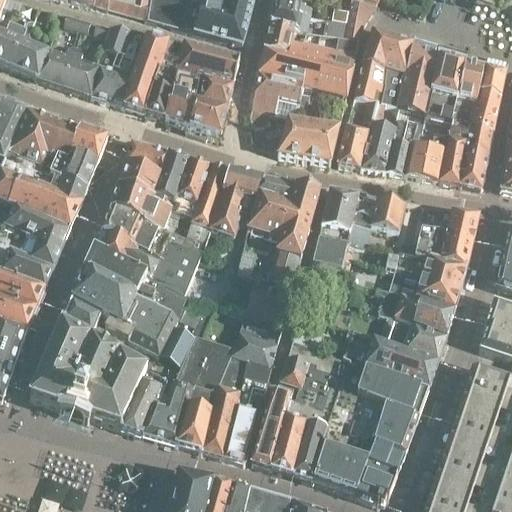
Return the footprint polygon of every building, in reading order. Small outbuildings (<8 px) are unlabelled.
[(91,12),(93,0),(68,0),(68,5),(91,12)] [(106,16),(108,0),(93,0),(91,12),(106,16)] [(131,7),(132,0),(108,0),(106,16),(122,20),(126,6),(131,7)] [(146,27),(149,0),(132,0),(131,7),(126,6),(122,20),(146,27)] [(191,8),(193,0),(149,0),(146,27),(196,41),(204,12),(191,8)] [(242,49),(255,2),(247,0),(193,0),(191,8),(204,12),(196,41),(235,52),(242,49)] [(300,7),(301,3),(289,0),(276,0),(269,30),(270,30),(296,35),(305,36),(309,23),(310,15),(299,12),(300,7)] [(368,24),(376,12),(377,8),(353,2),(346,29),(343,43),(358,46),(358,42),(361,33),(368,24)] [(18,19),(22,7),(9,3),(5,15),(18,19)] [(73,36),(76,26),(64,22),(61,32),(73,36)] [(0,71),(9,75),(23,38),(27,39),(32,27),(30,26),(25,28),(23,32),(8,26),(5,36),(0,34),(0,71)] [(85,39),(88,29),(76,26),(73,36),(85,39)] [(343,43),(346,29),(339,28),(336,42),(343,43)] [(106,45),(108,35),(93,30),(90,41),(106,45)] [(287,63),(292,46),(290,46),(292,39),(295,39),(296,35),(270,30),(264,56),(263,57),(287,63)] [(112,61),(124,64),(131,40),(127,39),(109,34),(109,35),(108,35),(106,45),(102,57),(112,61)] [(383,93),(385,76),(403,81),(411,53),(412,48),(372,35),(361,69),(358,86),(383,93)] [(36,85),(46,54),(31,47),(32,44),(29,40),(27,39),(23,38),(9,75),(35,86),(36,85)] [(123,114),(144,121),(164,48),(144,44),(131,40),(124,64),(112,61),(108,76),(113,78),(131,83),(123,114)] [(315,71),(325,73),(330,54),(314,50),(308,49),(303,48),(292,46),(287,63),(263,57),(258,82),(259,82),(303,94),(311,96),(315,71)] [(164,127),(176,79),(182,52),(164,48),(144,121),(163,127),(164,127)] [(62,94),(74,52),(71,52),(66,54),(64,63),(52,60),(53,58),(48,56),(49,55),(46,54),(36,85),(62,94)] [(89,103),(98,73),(102,57),(100,57),(96,73),(79,69),(83,59),(80,54),(74,52),(62,94),(89,103)] [(234,94),(241,67),(182,52),(176,79),(190,82),(234,94)] [(424,120),(437,61),(411,53),(403,81),(385,76),(383,93),(382,98),(380,111),(385,112),(385,111),(424,120)] [(345,104),(355,60),(330,54),(325,73),(315,71),(311,96),(321,98),(345,104)] [(105,108),(113,78),(108,76),(112,61),(102,57),(98,73),(89,103),(105,108)] [(451,128),(455,106),(463,68),(437,61),(424,120),(451,128)] [(476,110),(483,73),(466,69),(463,68),(455,106),(476,110)] [(491,139),(499,104),(504,79),(483,73),(476,110),(471,133),(471,134),(491,139)] [(123,114),(131,83),(113,78),(105,108),(123,114)] [(217,148),(221,149),(229,118),(189,106),(193,88),(188,87),(190,82),(176,79),(164,127),(185,134),(184,138),(205,146),(205,145),(217,148)] [(234,94),(190,82),(188,87),(193,88),(189,106),(229,118),(234,94)] [(296,116),(300,101),(303,94),(259,82),(250,126),(252,133),(266,132),(269,121),(275,122),(275,120),(288,123),(287,126),(288,126),(287,128),(292,128),(296,116)] [(369,108),(373,96),(382,98),(383,93),(358,86),(353,104),(365,107),(369,108)] [(306,118),(309,103),(300,101),(296,116),(306,118)] [(2,170),(7,158),(25,115),(0,105),(0,169),(1,170),(2,170)] [(376,110),(369,108),(365,107),(360,127),(371,129),(376,110)] [(384,179),(391,148),(393,138),(394,134),(380,131),(385,112),(380,111),(376,110),(371,129),(369,138),(360,175),(384,178),(384,179)] [(105,144),(79,135),(25,115),(7,158),(43,172),(49,158),(67,165),(70,159),(95,169),(95,168),(96,168),(105,144)] [(403,182),(411,150),(415,130),(416,128),(396,124),(394,134),(393,138),(403,139),(400,149),(392,148),(391,148),(384,179),(403,182)] [(303,167),(313,131),(292,128),(287,128),(277,163),(303,167)] [(460,193),(471,134),(471,133),(451,128),(447,146),(439,189),(459,192),(458,192),(460,193)] [(330,171),(339,134),(313,131),(303,167),(330,171)] [(360,175),(369,138),(346,133),(337,172),(360,175)] [(486,162),(491,139),(471,134),(460,193),(480,197),(487,162),(486,162)] [(439,189),(447,146),(432,143),(430,154),(411,150),(403,182),(439,189)] [(159,181),(167,160),(156,156),(157,153),(139,147),(137,150),(131,149),(125,168),(159,181)] [(84,197),(41,177),(43,172),(7,158),(2,170),(1,170),(0,173),(0,175),(18,183),(7,209),(13,211),(67,234),(84,197)] [(84,197),(94,171),(95,169),(70,159),(67,165),(49,158),(43,172),(41,177),(84,197)] [(511,159),(505,158),(499,198),(511,200),(511,159)] [(173,208),(176,202),(189,166),(167,160),(159,181),(152,200),(173,208)] [(194,220),(211,173),(189,166),(176,202),(184,205),(179,218),(193,224),(194,220)] [(152,200),(159,181),(125,168),(124,170),(116,193),(170,215),(179,218),(184,205),(176,202),(173,208),(152,200)] [(200,253),(228,178),(211,173),(194,220),(193,224),(185,243),(181,252),(198,257),(200,253)] [(0,205),(7,209),(18,183),(0,175),(0,205)] [(245,238),(262,184),(229,176),(228,178),(200,253),(198,257),(193,272),(230,285),(238,258),(245,238)] [(292,295),(318,197),(295,193),(296,192),(262,184),(245,238),(278,247),(274,261),(275,261),(268,288),(292,295)] [(161,237),(170,215),(116,193),(109,216),(161,237)] [(350,237),(352,231),(358,204),(359,203),(328,197),(319,232),(350,237)] [(398,240),(403,212),(376,207),(358,204),(352,231),(370,234),(398,240)] [(67,234),(13,211),(9,219),(4,232),(59,255),(67,234)] [(0,253),(0,241),(4,232),(9,219),(0,213),(0,276),(43,293),(50,276),(50,275),(0,253)] [(101,239),(171,266),(178,250),(167,246),(169,240),(161,237),(109,216),(109,217),(101,239)] [(466,275),(478,222),(451,218),(446,239),(421,236),(414,261),(466,275)] [(367,244),(370,234),(352,231),(350,237),(349,241),(367,244)] [(59,255),(4,232),(0,241),(0,253),(50,275),(58,257),(59,255)] [(181,252),(185,243),(171,237),(169,240),(167,246),(178,250),(181,252)] [(184,299),(193,272),(198,257),(181,252),(178,250),(171,266),(101,239),(94,257),(184,299)] [(511,239),(507,243),(496,296),(511,301),(511,239)] [(352,253),(364,256),(367,244),(349,241),(347,249),(346,256),(351,257),(352,253)] [(350,265),(351,257),(346,256),(347,249),(316,243),(312,257),(350,265)] [(184,299),(94,257),(93,258),(94,258),(85,278),(175,323),(179,325),(184,313),(182,312),(187,300),(184,299)] [(350,265),(312,257),(309,269),(347,277),(350,265)] [(248,284),(254,263),(240,259),(234,281),(248,284)] [(408,282),(409,280),(460,295),(466,275),(414,261),(413,264),(397,259),(396,266),(386,264),(384,277),(408,282)] [(43,293),(0,276),(0,300),(34,314),(43,293)] [(157,362),(175,323),(85,278),(84,280),(71,307),(98,322),(94,331),(126,347),(157,362)] [(408,282),(403,300),(402,303),(453,318),(460,295),(409,280),(408,282)] [(446,345),(453,319),(453,318),(402,303),(403,300),(375,293),(373,299),(381,302),(380,307),(378,308),(379,311),(377,312),(378,315),(376,316),(377,319),(377,320),(385,323),(409,331),(446,345)] [(283,333),(289,305),(251,294),(242,321),(283,333)] [(34,314),(0,300),(0,326),(25,335),(34,314)] [(199,322),(208,326),(212,313),(188,305),(179,328),(193,334),(199,322)] [(332,326),(315,319),(318,309),(311,306),(306,324),(330,331),(332,326)] [(94,331),(98,322),(71,307),(61,331),(88,346),(94,331)] [(511,313),(491,307),(491,308),(493,309),(483,337),(485,338),(479,358),(511,368),(511,313)] [(277,352),(283,333),(242,321),(237,339),(277,352)] [(437,371),(445,345),(446,346),(446,345),(409,331),(385,323),(376,351),(437,371)] [(0,403),(17,356),(23,339),(25,335),(0,326),(0,403)] [(315,357),(322,334),(298,327),(291,350),(315,357)] [(60,332),(29,406),(119,436),(147,377),(88,346),(61,331),(60,332)] [(178,372),(193,341),(171,332),(157,362),(178,372)] [(271,377),(277,352),(237,339),(237,340),(232,354),(228,363),(271,377)] [(218,392),(228,363),(232,354),(193,341),(178,372),(171,387),(192,398),(175,453),(200,460),(200,459),(202,460),(218,392)] [(427,399),(436,371),(437,371),(376,351),(350,342),(341,366),(348,368),(347,372),(367,378),(427,399)] [(341,366),(315,357),(291,350),(288,363),(317,373),(316,378),(342,386),(347,372),(348,368),(341,366)] [(266,392),(271,377),(228,363),(218,392),(202,460),(220,465),(223,466),(245,386),(266,392)] [(322,454),(342,386),(316,378),(317,373),(288,363),(277,390),(292,396),(270,478),(312,490),(322,454)] [(312,490),(354,505),(371,457),(365,455),(367,450),(346,442),(358,404),(367,378),(347,372),(342,386),(322,454),(312,490)] [(511,511),(511,387),(509,386),(472,375),(425,511),(511,511)] [(154,413),(157,414),(166,387),(147,377),(119,436),(141,443),(142,443),(154,413)] [(427,399),(367,378),(358,404),(417,426),(427,399)] [(245,470),(259,419),(249,417),(253,397),(264,400),(266,392),(245,386),(223,466),(243,471),(243,470),(245,470)] [(175,453),(192,398),(171,387),(162,416),(157,414),(154,413),(142,443),(174,452),(174,453),(175,453)] [(270,478),(292,396),(277,390),(274,399),(271,398),(248,471),(270,478)] [(367,449),(403,461),(417,426),(358,404),(346,442),(367,450),(367,449)] [(394,488),(403,463),(404,463),(404,462),(403,461),(367,449),(367,450),(365,455),(371,457),(354,505),(372,511),(379,511),(385,509),(386,508),(386,509),(394,488)] [(204,511),(211,489),(178,482),(178,483),(177,483),(169,511),(204,511)] [(223,511),(229,492),(212,486),(211,489),(204,511),(223,511)] [(245,511),(249,499),(229,492),(223,511),(245,511)] [(288,511),(289,511),(249,499),(245,511),(288,511)]
